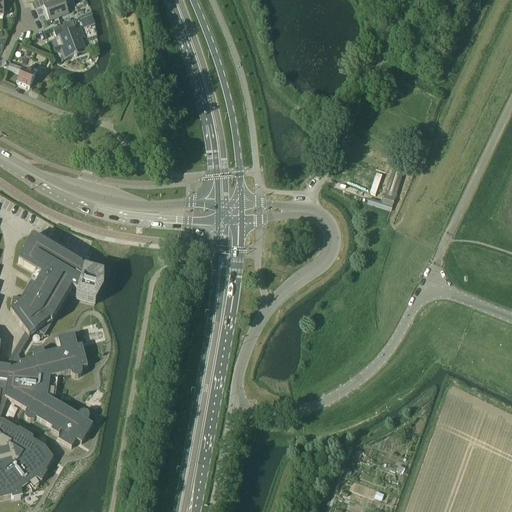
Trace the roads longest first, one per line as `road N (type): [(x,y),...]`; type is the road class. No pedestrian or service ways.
road 1 (unclassified): [(232,407),(284,413),(331,398),(384,353),(430,288),(511,317)]
road 2 (unclassified): [(232,407),(261,316),(330,249),(327,224),(308,212)]
road 3 (secondary): [(237,204),(234,127),(193,0)]
road 4 (secondary): [(220,305),(182,511)]
road 5 (secondary): [(172,0),(207,121),(218,203)]
road 6 (track): [(445,241),(511,101)]
